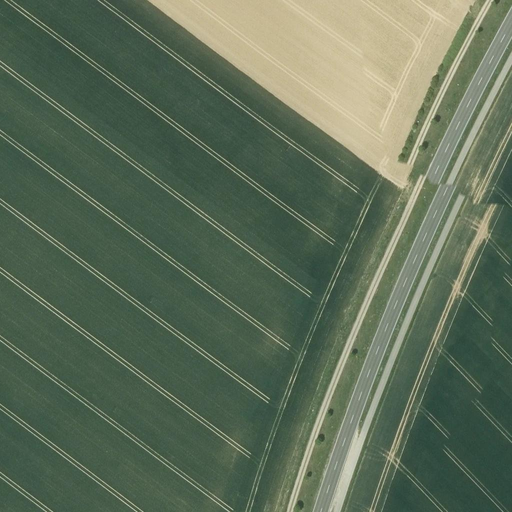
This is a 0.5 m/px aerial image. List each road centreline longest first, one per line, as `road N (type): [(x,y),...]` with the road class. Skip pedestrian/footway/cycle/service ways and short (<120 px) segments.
road 1 (track): [(290,511),(325,400),(410,197),(510,0)]
road 2 (secondary): [(318,511),(352,405),(433,209),(511,57)]
road 3 (track): [(335,511),(407,312),(511,92)]
